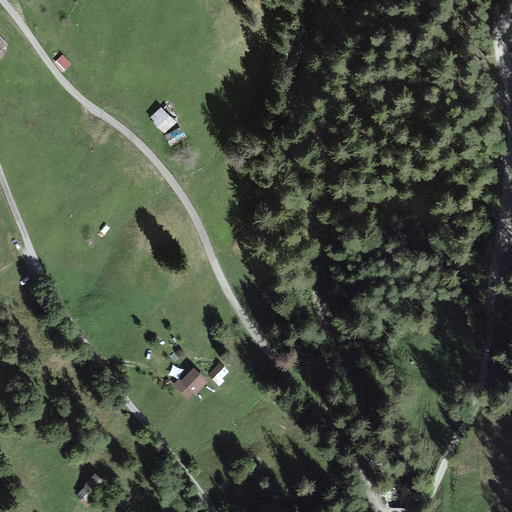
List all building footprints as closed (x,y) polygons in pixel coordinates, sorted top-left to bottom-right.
[(57,59),(66,67),(70,62),(62,54),(57,59)] [(159,106),(148,118),(164,133),(175,122),(159,106)] [(220,363),(208,375),(217,384),(229,373),(220,363)] [(193,368),(173,386),(187,401),(207,383),(193,368)] [(95,476),(76,496),(87,507),(106,487),(95,476)]
